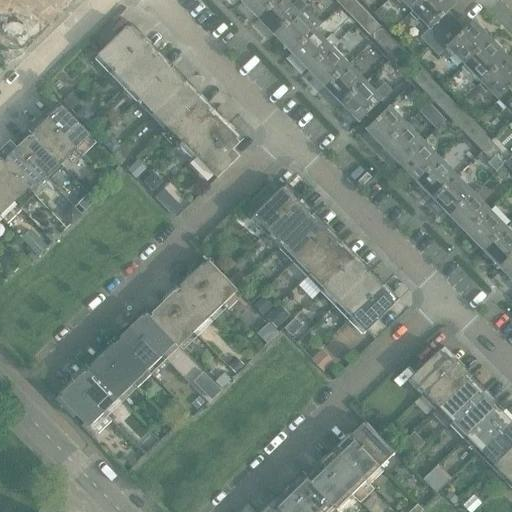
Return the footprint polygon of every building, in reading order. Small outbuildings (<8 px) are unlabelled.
[(259,20),(279,0),(244,0),(242,3),(259,20)] [(275,36),(298,14),(304,8),(305,7),(298,0),(291,7),(284,0),(279,0),(259,20),(275,36)] [(354,0),(337,0),(336,1),(345,10),(355,1),(354,0)] [(401,0),(413,12),(424,0),(401,0)] [(456,22),(448,14),(456,5),(451,0),(424,0),(413,12),(430,30),(421,39),(429,48),(456,22)] [(355,1),(345,10),(354,19),(363,9),(355,1)] [(292,54),(315,32),(321,26),(304,8),(298,14),(275,36),(292,54)] [(363,9),(354,19),(362,28),(372,18),(363,9)] [(372,18),(362,28),(371,36),(381,27),(372,18)] [(465,65),(490,40),(473,22),(465,31),(456,22),(429,48),(438,57),(448,48),(465,65)] [(381,27),(371,36),(381,47),(390,37),(381,27)] [(113,71),(142,42),(128,28),(99,57),(113,71)] [(309,71),(332,49),(340,42),(332,34),(324,41),(315,32),(292,54),(309,71)] [(390,37),(381,47),(387,53),(397,44),(390,37)] [(482,83),(507,57),(490,40),(465,65),(482,83)] [(127,85),(156,57),(142,42),(113,71),(127,85)] [(397,44),(387,53),(397,63),(406,54),(397,44)] [(326,88),(349,66),(332,49),(309,71),(326,88)] [(140,99),(170,71),(156,57),(127,85),(140,99)] [(499,100),(511,87),(511,62),(507,57),(482,83),(499,100)] [(343,106),(366,83),(349,66),(326,88),(343,106)] [(421,89),(431,79),(422,70),(412,80),(421,89)] [(155,114),(184,85),(170,71),(140,99),(155,114)] [(430,98),(440,88),(431,79),(421,89),(430,98)] [(359,122),(392,91),(385,83),(375,93),(366,83),(343,106),(359,122)] [(169,129),(198,100),(184,85),(155,114),(169,129)] [(511,113),(511,87),(499,100),(511,113)] [(439,107),(448,97),(440,88),(430,98),(439,107)] [(447,116),(457,106),(448,97),(439,107),(447,116)] [(183,143),(212,114),(198,100),(169,129),(183,143)] [(87,136),(59,106),(44,120),(73,150),(87,136)] [(456,125),(466,115),(457,106),(447,116),(456,125)] [(383,148),(406,125),(389,108),(366,130),(383,148)] [(196,157),(226,128),(212,114),(183,143),(196,157)] [(465,134),(474,124),(466,115),(456,125),(465,134)] [(73,150),(44,120),(30,134),(59,163),(73,150)] [(474,143),(483,133),(474,124),(465,134),(474,143)] [(400,165),(423,143),(406,125),(383,148),(400,165)] [(240,157),(235,150),(241,144),(226,128),(196,157),(212,173),(212,172),(218,178),(240,157)] [(482,152),(492,142),(483,133),(474,143),(482,152)] [(16,148),(48,181),(63,168),(59,163),(30,134),(16,148)] [(501,151),(492,142),(482,152),(491,161),(501,151)] [(417,182),(440,160),(423,143),(400,165),(417,182)] [(26,189),(34,197),(42,193),(44,190),(47,187),(49,182),(48,181),(16,148),(1,162),(26,189)] [(433,199),(457,177),(440,160),(417,182),(433,199)] [(26,189),(1,162),(0,161),(0,189),(12,202),(26,189)] [(450,217),(474,195),(457,177),(433,199),(450,217)] [(268,232),(298,203),(284,189),(282,192),(271,182),(242,210),(252,220),(255,218),(268,232)] [(12,202),(0,189),(0,218),(5,223),(19,210),(12,202)] [(467,234),(490,212),(474,195),(450,217),(467,234)] [(282,246),(312,217),(298,203),(268,232),(282,246)] [(483,250),(506,228),(490,212),(467,234),(483,250)] [(296,261),(326,232),(312,217),(282,246),(296,261)] [(499,267),(511,254),(511,234),(506,228),(483,250),(499,267)] [(310,275),(339,246),(326,232),(296,261),(310,275)] [(324,289),(353,260),(339,246),(310,275),(324,289)] [(511,280),(511,254),(499,267),(511,280)] [(338,304),(367,275),(353,260),(324,289),(338,304)] [(239,291),(223,275),(210,262),(195,276),(224,305),(239,291)] [(351,318),(381,289),(367,275),(338,304),(351,318)] [(224,305),(195,276),(181,290),(210,319),(224,305)] [(367,334),(396,305),(381,289),(351,318),(367,334)] [(210,319),(181,290),(167,303),(195,333),(210,319)] [(195,333),(167,303),(151,318),(177,345),(180,348),(195,333)] [(177,345),(151,318),(148,315),(135,328),(163,358),(177,345)] [(149,372),(155,378),(169,364),(163,358),(135,328),(120,342),(149,372)] [(149,372),(120,342),(105,356),(134,386),(149,372)] [(426,394),(455,366),(441,351),(412,380),(426,394)] [(134,386),(105,356),(91,370),(120,400),(134,386)] [(440,408),(469,380),(455,366),(426,394),(440,408)] [(120,400),(91,370),(76,384),(106,414),(120,400)] [(446,429),(453,422),(482,393),(469,380),(440,408),(433,415),(435,418),(443,428),(446,429)] [(61,398),(97,435),(112,420),(108,417),(106,414),(76,384),(61,398)] [(468,437),(497,408),(482,393),(453,422),(468,437)] [(483,452),(511,424),(497,408),(468,437),(483,452)] [(496,466),(511,450),(511,423),(511,424),(483,452),(496,466)] [(396,454),(381,438),(367,425),(353,438),(382,468),(396,454)] [(382,468),(353,438),(339,452),(367,481),(382,468)] [(510,480),(511,477),(511,450),(496,466),(510,480)] [(367,481),(339,452),(324,466),(353,495),(367,481)] [(353,495),(324,466),(310,480),(334,505),(334,506),(338,510),(353,495)] [(334,505),(310,480),(306,476),(292,490),(313,511),(327,511),(334,506),(334,505)] [(313,511),(292,490),(277,504),(285,511),(313,511)]
